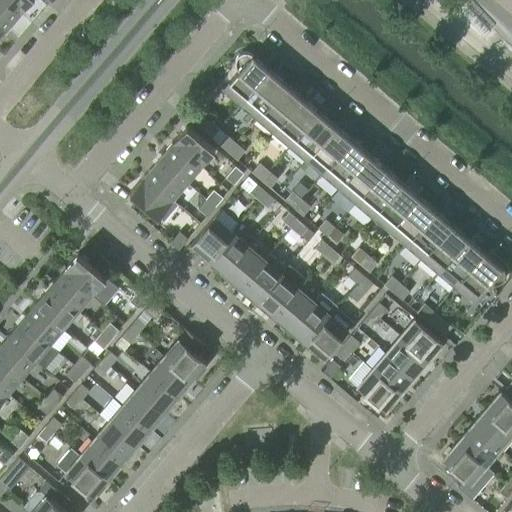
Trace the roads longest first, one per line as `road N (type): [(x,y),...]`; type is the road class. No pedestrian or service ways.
road 1 (residential): [(511,233),(237,4),(79,196)]
road 2 (residential): [(274,362),(79,196)]
road 3 (unclassified): [(34,157),(164,0)]
road 4 (residential): [(144,511),(274,362)]
road 5 (residential): [(388,463),(511,321)]
road 6 (residential): [(0,100),(82,0)]
